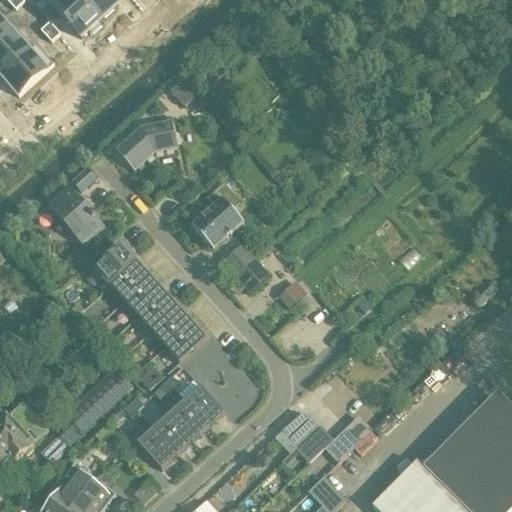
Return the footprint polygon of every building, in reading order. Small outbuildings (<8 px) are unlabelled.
[(19,0),(17,0),(10,7),(15,13),(24,5),(19,0)] [(44,0),(32,0),(30,2),(47,21),(56,13),(76,35),(86,26),(88,29),(97,21),(95,18),(78,0),(46,0),(45,1),(44,0)] [(78,0),(95,18),(113,1),(112,0),(78,0)] [(0,20),(0,47),(14,35),(0,20)] [(50,24),(41,32),(46,38),(55,30),(50,24)] [(55,30),(46,38),(52,44),(61,36),(55,30)] [(14,35),(0,47),(0,77),(1,79),(30,53),(14,35)] [(30,53),(1,79),(18,97),(47,72),(30,53)] [(180,85),(170,94),(184,109),(193,101),(180,85)] [(154,155),(177,150),(171,123),(141,129),(115,153),(134,173),(154,155)] [(256,124),(246,131),(257,147),(268,139),(256,124)] [(72,185),(81,194),(96,180),(88,171),(72,185)] [(105,229),(68,189),(47,208),(83,249),(105,229)] [(192,229),(214,252),(244,225),(222,201),(192,229)] [(236,269),(232,273),(251,295),(269,278),(242,248),(228,260),(236,269)] [(122,249),(96,273),(110,289),(137,265),(122,249)] [(137,265),(110,289),(124,304),(151,280),(137,265)] [(151,280),(124,304),(138,320),(164,295),(151,280)] [(289,290),(279,299),(290,312),(301,302),(289,290)] [(164,295),(138,320),(151,335),(178,310),(164,295)] [(68,315),(74,322),(82,315),(76,309),(68,315)] [(192,326),(178,310),(151,335),(165,350),(192,326)] [(82,315),(74,322),(79,328),(87,321),(82,315)] [(192,326),(165,350),(179,366),(206,342),(192,326)] [(100,342),(106,348),(113,341),(108,335),(100,342)] [(113,341),(106,348),(111,354),(119,347),(113,341)] [(129,371),(134,377),(142,370),(136,364),(129,371)] [(142,370),(134,377),(140,384),(148,377),(142,370)] [(133,389),(117,371),(67,417),(68,419),(55,431),(62,437),(43,455),(52,464),(133,389)] [(172,379),(166,384),(173,392),(179,386),(172,379)] [(194,382),(178,397),(184,404),(201,390),(194,382)] [(173,392),(166,384),(160,390),(167,397),(173,392)] [(201,390),(184,404),(209,431),(225,416),(201,390)] [(424,469),(418,464),(373,509),(375,511),(511,511),(511,408),(497,394),(435,458),(424,469)] [(137,400),(131,406),(138,413),(144,408),(137,400)] [(24,402),(0,424),(0,470),(12,459),(16,464),(34,446),(49,432),(39,421),(33,426),(34,424),(40,418),(24,402)] [(184,404),(169,418),(193,445),(209,431),(184,404)] [(138,413),(131,406),(125,412),(132,419),(138,413)] [(296,450),(320,428),(309,416),(305,416),(283,435),(296,450)] [(169,418),(154,432),(178,458),(193,445),(169,418)] [(334,443),(320,428),(296,450),(310,465),(325,451),(334,443)] [(335,444),(334,443),(325,451),(339,466),(362,443),(350,429),(335,444)] [(113,437),(106,430),(95,441),(102,448),(113,437)] [(154,432),(138,446),(162,473),(178,458),(154,432)] [(71,511),(87,492),(96,481),(76,465),(58,488),(62,491),(46,511),(71,511)] [(324,480),(309,494),(325,511),(336,511),(346,503),(324,480)] [(104,511),(116,496),(96,481),(87,492),(71,511),(104,511)]
